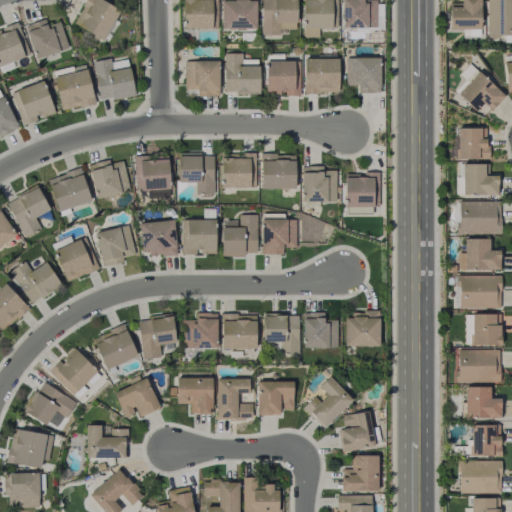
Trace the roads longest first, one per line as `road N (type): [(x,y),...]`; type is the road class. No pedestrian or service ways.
road 1 (tertiary): [(415,0),(415,511)]
road 2 (residential): [(342,273),(284,284),(116,292),(45,333),(0,390)]
road 3 (residential): [(347,131),(253,124),(118,129),(0,172)]
road 4 (residential): [(169,448),(306,448)]
road 5 (residential): [(159,0),(162,126)]
